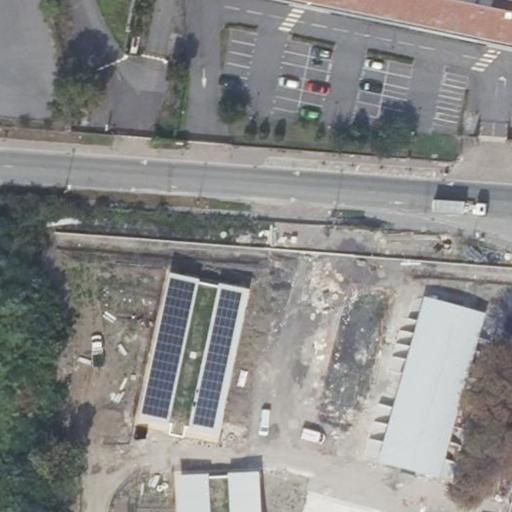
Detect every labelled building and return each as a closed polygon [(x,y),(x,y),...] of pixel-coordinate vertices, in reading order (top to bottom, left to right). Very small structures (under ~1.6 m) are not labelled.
[(511,0),(280,0),(511,47),(511,0)] [(47,105),(49,79),(31,78),(30,105),(47,105)] [(215,439),(248,292),(169,275),(137,421),(215,439)] [(481,315),(423,298),(376,463),(435,480),(481,315)] [(257,511),(256,471),(173,475),(174,511),(257,511)]
